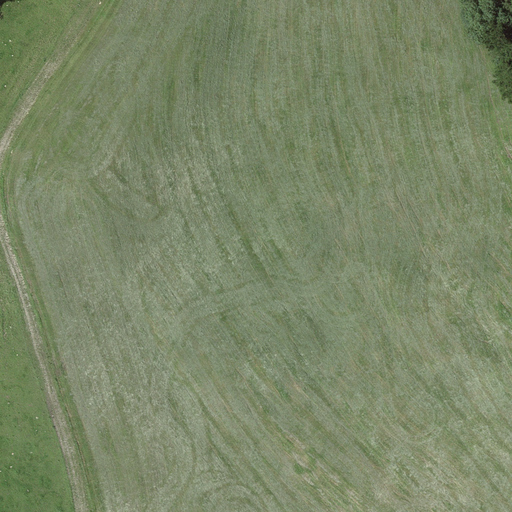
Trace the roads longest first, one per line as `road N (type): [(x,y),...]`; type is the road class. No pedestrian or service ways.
road 1 (track): [(79,511),(0,210)]
road 2 (track): [(0,181),(2,144),(99,0)]
